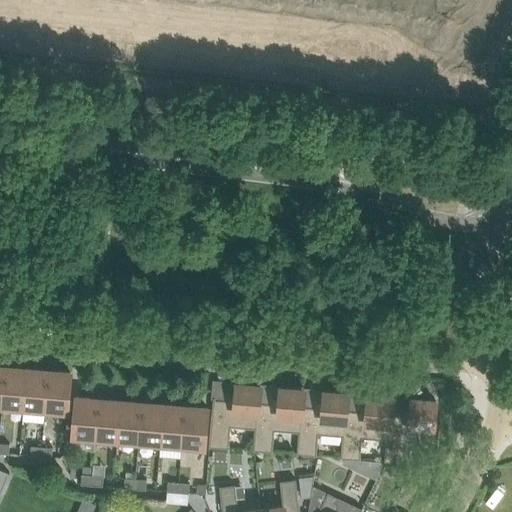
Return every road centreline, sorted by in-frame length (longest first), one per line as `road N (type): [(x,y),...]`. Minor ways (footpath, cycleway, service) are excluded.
road 1 (residential): [(511,27),(488,58),(0,0)]
road 2 (residential): [(472,360),(73,325),(0,309)]
road 3 (tertiary): [(114,151),(330,185),(420,217),(509,218)]
road 4 (tertiary): [(511,173),(484,178),(114,151)]
road 5 (unclassified): [(472,360),(510,279),(509,218)]
road 6 (unclassified): [(453,511),(508,403)]
